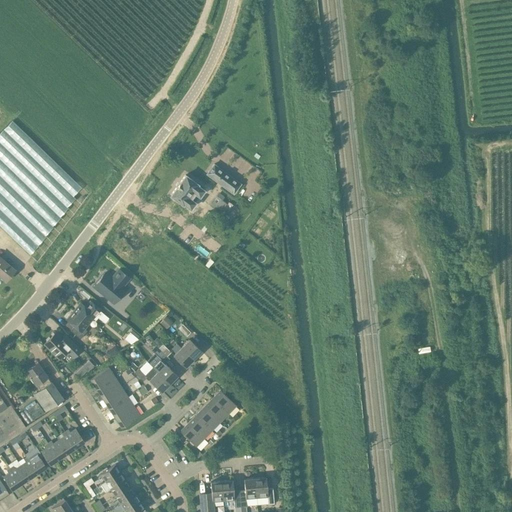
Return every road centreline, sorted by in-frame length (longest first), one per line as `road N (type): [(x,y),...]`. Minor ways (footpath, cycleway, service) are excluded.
road 1 (track): [(457,511),(429,278),(416,235),(389,233),(392,255),(406,264)]
road 2 (unclassified): [(94,225),(200,84),(233,0)]
road 3 (residential): [(0,336),(94,225)]
